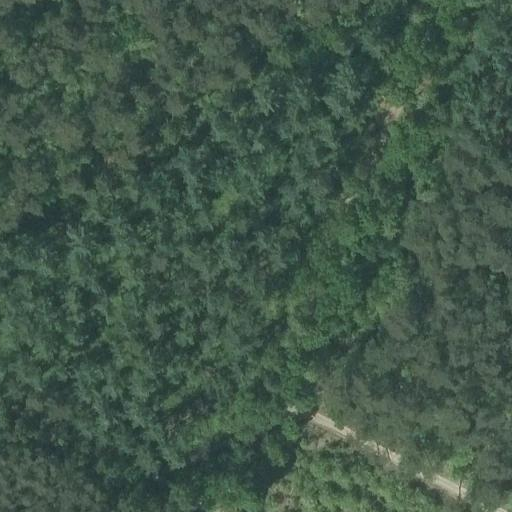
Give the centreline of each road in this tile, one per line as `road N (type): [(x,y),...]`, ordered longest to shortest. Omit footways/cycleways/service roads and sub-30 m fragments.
road 1 (track): [(444,0),(265,397)]
road 2 (track): [(265,397),(488,511)]
road 3 (track): [(0,407),(213,505)]
road 4 (track): [(265,397),(210,511)]
